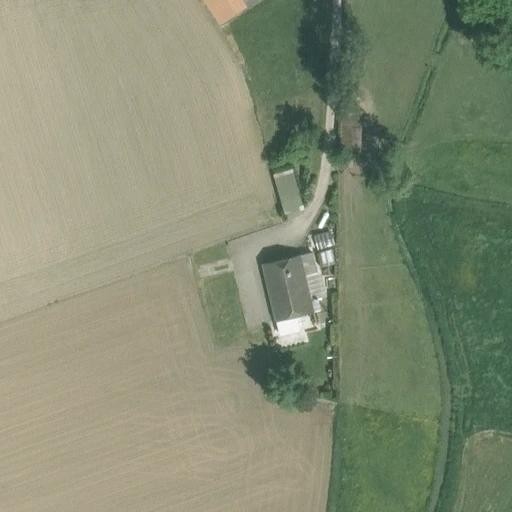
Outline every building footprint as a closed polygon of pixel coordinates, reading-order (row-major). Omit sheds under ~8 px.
[(245,7),(240,0),(205,0),(222,23),(245,7)] [(360,113),(343,113),(341,153),(358,153),(360,113)] [(311,251),(262,263),(276,320),(279,333),(282,335),(298,331),(300,327),(297,315),(314,311),(311,300),(322,297),(311,251)] [(230,257),(196,265),(200,280),(234,271),(230,257)] [(234,271),(200,280),(210,323),(244,315),(234,271)]
